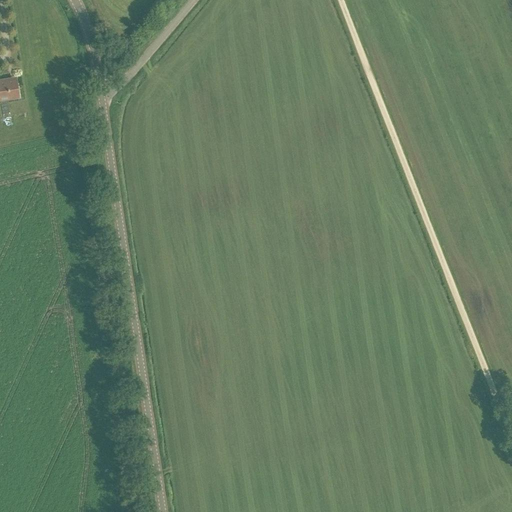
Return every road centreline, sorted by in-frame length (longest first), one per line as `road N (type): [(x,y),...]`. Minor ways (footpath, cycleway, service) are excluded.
road 1 (track): [(511,441),(339,0)]
road 2 (tertiary): [(162,511),(100,96)]
road 3 (unclassified): [(100,96),(120,84),(193,0)]
